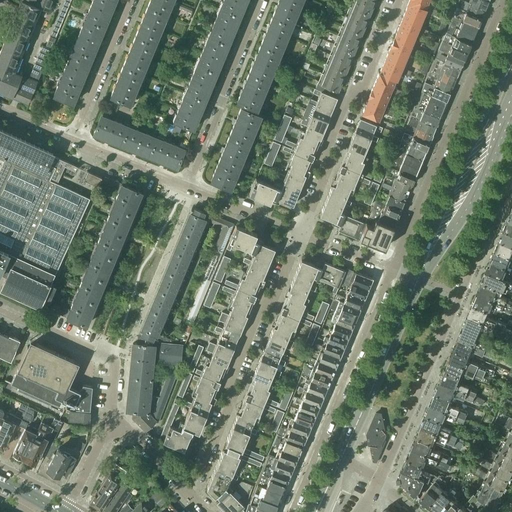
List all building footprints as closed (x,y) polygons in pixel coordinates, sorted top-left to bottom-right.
[(21,0),(0,50),(0,91),(28,103),(50,48),(46,46),(41,45),(28,77),(13,71),(40,8),(48,11),(52,0),(21,0)] [(92,0),(84,20),(103,28),(114,0),(92,0)] [(149,0),(147,6),(167,14),(172,0),(149,0)] [(222,0),(220,7),(239,16),(245,0),(222,0)] [(278,0),(271,17),(291,25),(301,0),(278,0)] [(351,0),(349,5),(369,13),(374,0),(351,0)] [(427,0),(408,0),(408,1),(436,13),(437,10),(426,5),(427,0)] [(469,0),(469,2),(485,9),(489,1),(486,0),(469,0)] [(408,6),(405,12),(420,18),(423,11),(435,15),(436,13),(408,1),(406,5),(408,6)] [(467,6),(465,11),(481,18),(485,9),(469,2),(465,1),(464,4),(467,6)] [(192,9),(179,3),(178,7),(191,12),(192,9)] [(341,24),(361,32),(369,13),(349,5),(341,24)] [(167,14),(147,6),(135,36),(154,44),(167,14)] [(208,35),(228,44),(239,16),(220,7),(208,35)] [(453,15),(478,26),(481,18),(465,11),(456,8),(453,15)] [(420,18),(405,12),(401,22),(427,33),(428,30),(417,26),(420,18)] [(450,24),(474,35),(478,26),(453,15),(450,24)] [(260,45),(279,53),(291,25),(271,17),(260,45)] [(84,20),(70,54),(89,62),(103,28),(84,20)] [(401,22),(397,32),(412,39),(415,31),(426,35),(427,33),(401,22)] [(341,24),(334,43),(353,51),(361,32),(341,24)] [(446,33),(471,43),(474,35),(450,24),(446,33)] [(412,39),(397,32),(393,42),(419,53),(420,51),(409,46),(412,39)] [(443,41),(467,51),(471,43),(446,33),(443,41)] [(208,35),(196,64),(216,73),(228,44),(208,35)] [(50,48),(51,49),(56,38),(50,36),(46,46),(50,48)] [(135,36),(122,66),(141,74),(154,44),(135,36)] [(447,53),(464,60),(467,51),(443,41),(441,44),(446,46),(444,51),(447,52),(447,53)] [(419,53),(393,42),(388,53),(403,59),(407,51),(418,56),(419,53)] [(326,62),(345,70),(353,51),(334,43),(326,62)] [(268,81),(279,53),(260,45),(248,73),(268,81)] [(436,58),(460,68),(464,60),(447,53),(439,49),(436,58)] [(403,59),(388,53),(384,62),(410,74),(412,71),(401,66),(403,59)] [(70,54),(58,83),(77,91),(89,62),(70,54)] [(432,66),(457,77),(460,68),(436,58),(432,66)] [(318,81),(337,90),(345,70),(326,62),(318,81)] [(410,74),(384,62),(380,72),(379,71),(379,72),(395,79),(398,72),(409,76),(410,74)] [(196,64),(185,92),(204,100),(216,73),(196,64)] [(141,74),(122,66),(111,95),(130,103),(141,74)] [(429,74),(453,84),(457,77),(432,66),(429,74)] [(395,79),(379,72),(375,82),(401,94),(402,91),(392,87),(395,79)] [(237,101),(242,103),(256,109),(268,81),(248,73),(237,101)] [(433,86),(450,93),(453,84),(429,74),(427,78),(435,81),(433,86)] [(318,81),(315,88),(334,96),(337,90),(318,81)] [(401,94),(375,82),(370,93),(387,100),(390,92),(400,96),(401,94)] [(77,91),(58,83),(53,94),(72,102),(77,91)] [(446,101),(450,93),(433,86),(425,83),(422,91),(446,101)] [(308,158),(311,159),(314,152),(311,151),(317,137),(320,138),(336,97),(334,96),(315,88),(314,87),(312,92),(319,95),(317,101),(310,98),(308,102),(315,105),(310,117),(303,114),(299,122),(306,126),(302,136),(299,135),(296,144),(286,140),(284,143),(295,148),(293,150),(283,146),(282,150),(292,154),(288,162),(291,163),(285,176),(279,173),(277,177),(283,180),(280,188),(282,189),(279,199),(292,205),(305,174),(302,172),(304,167),(308,158)] [(419,99),(443,110),(446,101),(422,91),(419,99)] [(173,120),(193,128),(204,100),(185,92),(173,120)] [(387,100),(370,93),(366,103),(393,114),(394,111),(384,107),(387,100)] [(415,108),(439,118),(443,110),(419,99),(415,108)] [(366,103),(362,113),(378,120),(381,112),(392,116),(393,114),(366,103)] [(260,115),(241,106),(227,139),(247,147),(260,115)] [(415,117),(436,126),(439,118),(415,108),(414,111),(417,112),(415,117)] [(288,125),(292,117),(284,114),(274,138),(281,141),(286,130),(290,131),(292,126),(288,125)] [(93,134),(121,145),(129,126),(101,115),(93,134)] [(407,124),(432,135),(436,126),(415,117),(411,115),(407,124)] [(370,180),(358,175),(359,173),(371,178),(373,174),(361,169),(364,161),(361,159),(370,139),(376,141),(378,137),(372,134),(374,129),(380,132),(383,127),(360,118),(347,149),(350,150),(344,164),(342,163),(339,170),(338,170),(334,178),(332,177),(329,183),(332,185),(320,215),(332,220),(331,224),(339,227),(340,223),(344,214),(340,212),(343,204),(350,206),(351,202),(345,199),(350,186),(353,187),(356,179),(368,184),(370,180)] [(414,132),(413,136),(429,143),(432,135),(407,124),(406,128),(414,132)] [(121,145),(149,156),(157,137),(129,126),(121,145)] [(53,153),(0,129),(0,158),(5,160),(0,170),(0,273),(2,274),(5,275),(0,286),(38,304),(40,299),(46,302),(54,286),(48,282),(52,273),(53,273),(88,198),(56,183),(64,166),(74,170),(76,166),(52,155),(53,153)] [(401,141),(409,144),(425,151),(429,143),(413,136),(404,133),(401,141)] [(177,168),(177,167),(185,147),(179,144),(178,146),(157,137),(149,156),(177,168)] [(214,172),(234,180),(247,147),(227,139),(214,172)] [(271,165),(280,144),(273,141),(264,162),(271,165)] [(425,151),(409,144),(406,152),(422,159),(425,151)] [(402,161),(418,168),(422,159),(406,152),(402,161)] [(383,156),(373,179),(380,182),(389,159),(383,156)] [(418,168),(402,161),(399,169),(415,176),(418,168)] [(387,174),(411,184),(415,176),(399,169),(390,166),(387,174)] [(97,186),(101,177),(88,171),(84,180),(97,186)] [(234,180),(214,172),(211,180),(230,188),(234,180)] [(391,186),(408,192),(411,184),(387,174),(385,177),(393,180),(391,186)] [(103,179),(120,186),(121,183),(105,176),(103,179)] [(279,199),(282,189),(280,188),(255,178),(248,194),(269,202),(270,200),(278,203),(279,199)] [(379,184),(372,181),(364,202),(370,204),(379,184)] [(131,214),(141,191),(121,183),(120,186),(112,206),(131,214)] [(404,201),(405,199),(408,192),(391,186),(388,184),(386,188),(390,189),(388,194),(404,201)] [(385,203),(401,210),(404,201),(388,194),(385,193),(383,196),(387,198),(385,203)] [(373,208),(397,218),(401,210),(385,203),(376,199),(373,208)] [(112,206),(102,228),(122,236),(131,214),(112,206)] [(143,328),(142,329),(158,334),(206,219),(209,213),(195,207),(192,213),(189,212),(141,327),(143,328)] [(377,219),(394,226),(397,218),(373,208),(369,216),(375,218),(377,219)] [(222,251),(234,223),(209,213),(206,219),(223,226),(214,248),(222,251)] [(359,239),(365,225),(364,225),(367,215),(363,213),(360,220),(344,214),(340,223),(339,227),(338,230),(339,230),(359,239)] [(365,225),(359,239),(360,239),(382,247),(383,248),(385,247),(389,237),(394,226),(377,219),(375,218),(372,225),(366,223),(365,225)] [(503,229),(511,232),(511,221),(508,219),(506,223),(503,229)] [(254,239),(256,232),(235,224),(226,247),(230,249),(233,242),(254,251),(258,241),(254,239)] [(102,228),(93,250),(113,258),(122,236),(102,228)] [(511,232),(503,229),(499,240),(511,245),(511,232)] [(497,244),(494,250),(510,256),(511,257),(511,245),(499,240),(497,244)] [(274,247),(261,242),(258,241),(254,251),(251,259),(244,256),(243,260),(249,263),(244,276),(242,275),(238,283),(226,278),(224,282),(237,287),(236,289),(223,284),(222,288),(234,293),(231,301),(233,302),(229,313),(222,310),(219,319),(225,321),(223,327),(216,324),(215,329),(221,331),(216,343),(210,340),(207,348),(213,351),(209,361),(206,361),(203,369),(197,366),(196,370),(201,373),(201,375),(195,373),(193,377),(199,379),(195,388),(192,395),(195,396),(193,401),(186,399),(185,403),(191,406),(181,428),(172,424),(180,403),(175,401),(159,437),(184,447),(193,427),(199,430),(211,399),(209,398),(215,383),(217,384),(220,378),(218,377),(224,362),(226,364),(247,313),(245,312),(251,298),(253,299),(256,292),(253,291),(259,277),(262,278),(274,247)] [(193,320),(222,251),(216,249),(187,318),(193,320)] [(93,250),(84,272),(104,280),(113,258),(93,250)] [(494,250),(490,260),(511,269),(511,257),(510,256),(494,250)] [(230,258),(224,255),(214,279),(221,281),(230,258)] [(313,275),(318,265),(302,259),(289,289),(291,290),(285,305),(283,304),(280,311),(282,312),(276,326),(274,325),(252,376),(255,377),(249,391),(247,391),(244,398),(246,399),(240,413),(238,412),(228,436),(206,488),(215,497),(225,487),(227,486),(230,477),(236,480),(238,475),(240,476),(242,471),(238,469),(242,459),(259,466),(261,463),(240,453),(241,451),(262,460),(264,456),(242,447),(249,431),(255,434),(257,430),(251,427),(256,414),(258,415),(262,407),(274,412),(275,408),(263,404),(264,401),(276,406),(278,402),(266,397),(270,389),(267,388),(271,377),(278,379),(282,371),(275,368),(277,363),(284,365),(286,361),(279,358),(284,347),(290,349),(294,341),(288,338),(292,328),(294,329),(298,320),(310,325),(311,321),(299,316),(300,314),(312,319),(314,316),(302,310),(305,302),(303,301),(308,288),(314,291),(316,286),(310,283),(313,275)] [(511,274),(511,269),(490,260),(488,264),(486,270),(485,271),(501,277),(502,275),(507,277),(509,274),(511,274)] [(318,265),(313,275),(335,284),(332,291),(335,293),(345,269),(325,261),(322,267),(318,265)] [(354,276),(351,282),(368,288),(372,278),(347,268),(345,272),(354,276)] [(481,281),(499,289),(506,292),(508,287),(511,289),(511,281),(501,277),(485,271),(481,281)] [(84,272),(74,295),(94,303),(104,280),(84,272)] [(347,285),(347,292),(364,298),(368,288),(351,282),(345,279),(343,284),(347,285)] [(220,284),(213,281),(203,304),(210,307),(220,284)] [(511,300),(497,294),(499,289),(481,281),(476,292),(511,307),(511,300)] [(343,301),(343,302),(359,308),(364,298),(347,292),(345,297),(337,293),(335,298),(343,301)] [(472,303),(490,311),(497,314),(499,308),(511,314),(511,307),(476,292),(472,303)] [(49,309),(66,316),(85,324),(94,303),(74,295),(67,312),(51,305),(49,309)] [(335,311),(331,321),(334,322),(351,328),(356,318),(359,308),(343,302),(334,299),(330,309),(335,311)] [(329,304),(322,301),(314,320),(321,323),(329,304)] [(511,333),(511,319),(509,318),(506,324),(487,316),(490,311),(472,303),(467,314),(511,333)] [(467,314),(462,325),(480,333),(482,329),(511,341),(511,339),(511,334),(511,333),(467,314)] [(320,325),(313,322),(305,342),(312,345),(320,325)] [(334,322),(330,332),(347,338),(351,328),(334,322)] [(480,333),(462,325),(460,332),(459,332),(458,336),(502,355),(504,349),(478,338),(480,333)] [(142,329),(141,333),(137,333),(136,343),(182,347),(182,343),(169,343),(170,339),(158,334),(142,329)] [(343,347),(347,338),(330,332),(327,330),(323,340),(326,341),(343,347)] [(8,337),(2,334),(0,332),(0,352),(4,355),(2,357),(10,360),(20,340),(9,335),(8,337)] [(458,336),(453,347),(471,355),(473,350),(499,361),(502,355),(458,336)] [(78,362),(30,340),(27,345),(10,382),(50,401),(49,405),(62,411),(64,407),(77,390),(68,385),(78,362)] [(326,341),(322,350),(339,357),(343,347),(326,341)] [(132,344),(131,355),(180,360),(181,359),(182,359),(182,357),(181,356),(182,347),(136,343),(132,343),(132,344)] [(197,347),(188,369),(193,371),(202,349),(197,347)] [(314,347),(309,357),(335,366),(339,357),(322,350),(314,347)] [(471,355),(453,347),(448,358),(492,377),(494,371),(469,360),(471,355)] [(131,355),(130,366),(154,368),(154,363),(180,365),(180,360),(131,355)] [(331,375),(335,366),(309,357),(305,366),(331,375)] [(447,362),(444,369),(462,377),(463,373),(489,384),(492,377),(448,358),(446,362),(447,362)] [(130,366),(129,377),(153,379),(154,368),(130,366)] [(301,376),(310,380),(327,386),(331,375),(305,366),(301,376)] [(459,383),(462,377),(444,369),(439,380),(485,400),(485,399),(477,396),(479,391),(459,383)] [(150,415),(150,412),(132,411),(132,416),(145,429),(155,420),(158,421),(176,373),(168,370),(151,416),(150,415)] [(183,396),(192,373),(187,371),(178,395),(183,396)] [(129,377),(128,388),(152,390),(153,379),(129,377)] [(323,395),(327,386),(310,380),(306,389),(323,395)] [(439,380),(434,391),(453,399),(455,400),(457,395),(476,403),(477,400),(479,401),(479,403),(483,405),(485,400),(439,380)] [(77,390),(64,407),(89,409),(91,386),(83,384),(79,390),(77,390)] [(286,387),(278,407),(285,409),(293,390),(286,387)] [(128,388),(127,399),(151,402),(152,390),(128,388)] [(306,389),(302,399),(319,405),(323,395),(306,389)] [(450,405),(453,399),(434,391),(430,402),(471,419),(473,414),(450,405)] [(315,414),(319,405),(302,399),(298,397),(296,401),(300,403),(298,409),(315,414)] [(126,410),(132,411),(150,412),(151,402),(127,399),(126,410)] [(425,413),(443,421),(445,422),(447,417),(463,424),(464,422),(471,425),(473,421),(470,420),(471,419),(430,402),(425,413)] [(14,423),(19,425),(28,406),(21,403),(15,416),(6,412),(4,417),(0,424),(0,446),(3,448),(4,446),(14,423)] [(285,415),(294,418),(310,425),(315,414),(298,409),(289,405),(285,415)] [(33,408),(28,406),(19,425),(25,428),(13,453),(23,458),(36,432),(38,428),(27,423),(28,423),(30,422),(31,421),(32,419),(32,418),(33,416),(33,408)] [(284,411),(277,409),(271,423),(269,428),(275,431),(277,426),(284,411)] [(68,420),(87,423),(89,413),(69,411),(68,420)] [(372,462),(376,462),(385,441),(384,440),(385,438),(380,413),(376,413),(366,434),(369,445),(372,462)] [(441,427),(443,421),(425,413),(422,420),(420,424),(459,438),(461,435),(441,427)] [(310,425),(294,418),(290,428),(306,434),(310,425)] [(52,427),(41,421),(38,428),(36,432),(23,458),(35,464),(47,437),(52,427)] [(420,424),(415,435),(434,443),(435,440),(453,447),(456,439),(459,440),(459,438),(420,424)] [(302,444),(306,434),(290,428),(283,425),(279,435),(282,436),(286,438),(302,444)] [(431,449),(434,443),(415,435),(410,447),(449,463),(451,457),(431,449)] [(302,444),(286,438),(282,436),(277,446),(281,448),(282,448),(298,454),(302,444)] [(81,451),(85,443),(80,441),(76,449),(81,451)] [(502,451),(511,456),(511,443),(507,441),(502,451)] [(75,459),(69,455),(70,454),(58,447),(47,468),(59,475),(59,474),(65,477),(69,471),(75,459)] [(409,451),(406,457),(424,465),(426,461),(446,469),(449,463),(410,447),(409,451)] [(115,461),(121,465),(130,452),(129,451),(124,448),(115,461)] [(298,454),(282,448),(278,457),(294,463),(298,454)] [(483,453),(498,460),(511,467),(511,456),(502,451),(500,455),(486,448),(483,453)] [(266,464),(290,473),(294,463),(278,457),(277,458),(270,455),(266,464)] [(401,470),(414,475),(419,477),(420,476),(428,480),(431,473),(423,469),(424,465),(406,457),(406,458),(401,469),(401,470)] [(478,463),(493,470),(510,479),(511,476),(511,467),(498,460),(495,465),(481,458),(478,463)] [(90,500),(89,502),(100,509),(126,469),(115,462),(108,473),(93,494),(90,500)] [(286,483),(290,473),(266,464),(261,474),(286,483)] [(473,473),(488,481),(505,490),(510,479),(493,470),(490,476),(476,468),(473,473)] [(399,480),(407,487),(408,488),(414,475),(401,470),(398,476),(398,477),(399,480)] [(278,502),(286,483),(261,474),(258,483),(253,494),(278,502)] [(425,480),(419,477),(414,475),(408,488),(418,496),(425,480)] [(420,498),(429,506),(444,489),(438,484),(443,478),(439,475),(434,481),(420,498)] [(133,486),(121,478),(101,509),(105,511),(114,511),(123,501),(126,503),(132,494),(128,492),(133,486)] [(505,490),(488,481),(483,491),(500,500),(505,490)] [(244,507),(225,487),(215,497),(218,500),(216,502),(225,511),(243,511),(244,511),(241,509),(244,507)] [(429,506),(436,511),(439,511),(458,491),(454,487),(449,493),(444,489),(429,506)] [(439,511),(455,511),(462,504),(455,499),(460,493),(458,491),(439,511)] [(500,500),(483,491),(478,499),(494,511),(500,500)] [(161,494),(154,500),(160,506),(166,501),(161,494)] [(250,503),(275,511),(278,502),(253,494),(250,503)] [(462,504),(455,511),(470,511),(479,502),(474,498),(465,508),(462,504)] [(148,511),(150,510),(142,501),(130,511),(129,511),(148,511)] [(474,511),(481,504),(479,502),(470,511),(474,511)] [(274,511),(275,511),(250,503),(246,511),(274,511)]
